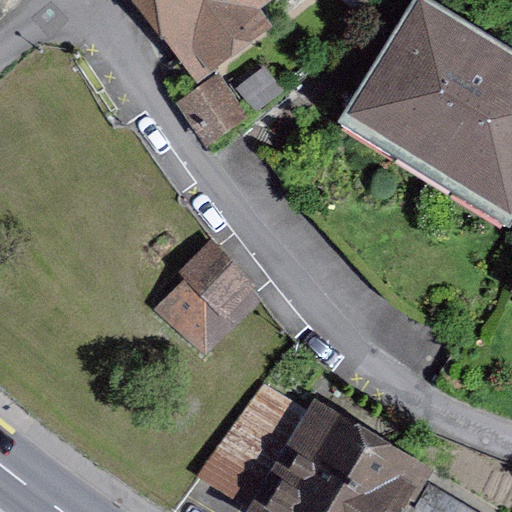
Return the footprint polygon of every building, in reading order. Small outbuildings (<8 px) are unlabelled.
[(115,0),(193,99),(269,40),(258,26),(291,0),(115,0)] [(511,209),(511,72),(407,8),(328,135),(495,237),(511,209)] [(200,361),(259,301),(203,246),(167,283),(175,292),(152,315),(200,361)] [(511,280),(496,306),(511,315),(511,280)] [(307,406),(304,411),(262,385),(190,483),(238,511),(459,511),(419,488),(425,477),(307,406)]
